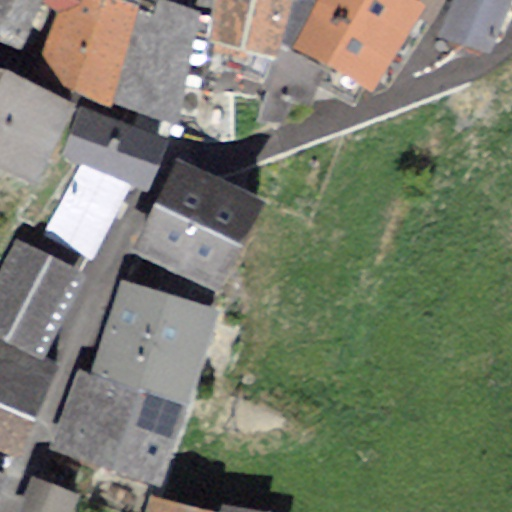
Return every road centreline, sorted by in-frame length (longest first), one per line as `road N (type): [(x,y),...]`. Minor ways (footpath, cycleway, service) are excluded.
road 1 (residential): [(175,140),(102,278),(5,511)]
road 2 (residential): [(175,140),(210,154),(245,150),(444,78),(511,40)]
road 3 (residential): [(0,62),(175,140)]
road 4 (residential): [(204,0),(175,140)]
